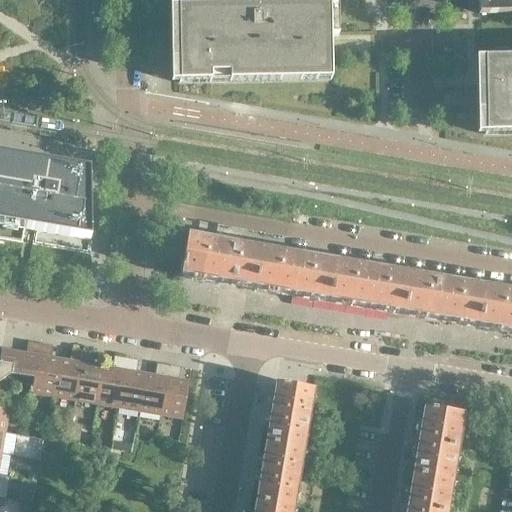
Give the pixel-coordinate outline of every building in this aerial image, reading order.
[(511,13),(511,0),(478,0),(478,14),(511,13)] [(330,81),(329,37),(337,37),(337,5),(177,8),(169,8),(170,84),(330,81)] [(511,135),(511,59),(482,60),(474,60),(476,136),(511,135)] [(89,242),(87,173),(33,163),(32,171),(0,165),(0,222),(34,228),(34,232),(89,242)] [(254,290),(261,251),(186,238),(180,277),(254,290)] [(328,302),(335,263),(261,251),(254,290),(328,302)] [(403,315),(409,276),(335,263),(328,302),(403,315)] [(477,328),(484,288),(409,276),(403,315),(477,328)] [(511,333),(511,293),(484,288),(477,328),(511,333)] [(34,379),(40,345),(27,342),(25,354),(21,377),(33,379),(34,379)] [(53,398),(60,360),(50,358),(52,347),(40,345),(34,379),(33,379),(30,394),(53,398)] [(0,373),(9,375),(13,352),(1,350),(0,354),(0,373)] [(74,402),(83,352),(71,350),(69,362),(60,360),(53,398),(74,402)] [(21,377),(25,354),(13,352),(9,375),(21,377)] [(96,405),(102,367),(93,366),(95,354),(83,352),(74,402),(96,405)] [(117,409),(125,359),(113,357),(111,369),(102,367),(96,405),(117,409)] [(138,413),(145,374),(136,373),(138,361),(125,359),(117,409),(138,413)] [(160,416),(168,366),(156,364),(154,376),(145,374),(138,413),(160,416)] [(182,420),(188,382),(178,380),(180,368),(168,366),(160,416),(182,420)] [(303,450),(313,391),(275,384),(265,444),(303,450)] [(452,482),(463,416),(423,410),(412,476),(452,482)] [(293,509),(303,450),(265,444),(255,502),(293,509)] [(446,511),(452,482),(412,476),(405,511),(446,511)] [(292,511),(293,509),(255,502),(253,511),(292,511)]
